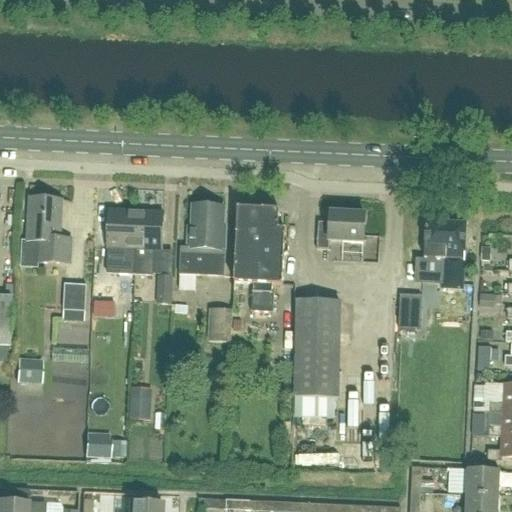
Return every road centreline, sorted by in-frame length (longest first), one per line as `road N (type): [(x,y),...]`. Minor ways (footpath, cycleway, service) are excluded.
road 1 (tertiary): [(511,164),(0,139)]
road 2 (unclassified): [(511,13),(218,0)]
